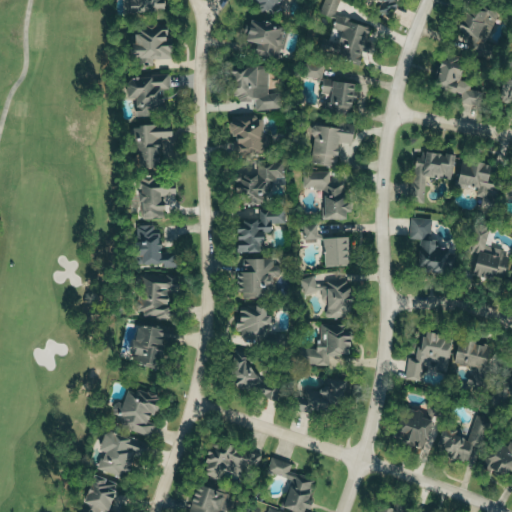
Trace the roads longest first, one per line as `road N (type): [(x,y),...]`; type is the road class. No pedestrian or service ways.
road 1 (residential): [(343,511),(364,459),(384,358),(391,114),(426,0)]
road 2 (residential): [(207,0),(203,345),(178,444),(150,511)]
road 3 (residential): [(502,511),(191,403)]
road 4 (residential): [(389,302),(475,310),(511,325)]
road 5 (residential): [(391,114),(511,135)]
